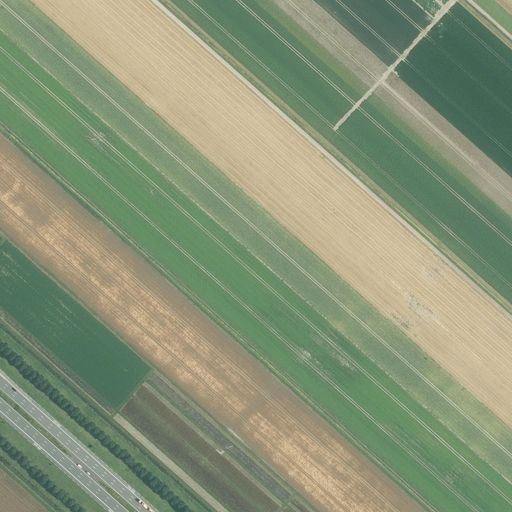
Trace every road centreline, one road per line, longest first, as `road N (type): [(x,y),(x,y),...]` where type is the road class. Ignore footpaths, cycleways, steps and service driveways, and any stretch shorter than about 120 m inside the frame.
road 1 (primary): [(146,511),(0,381)]
road 2 (primary): [(0,403),(120,511)]
